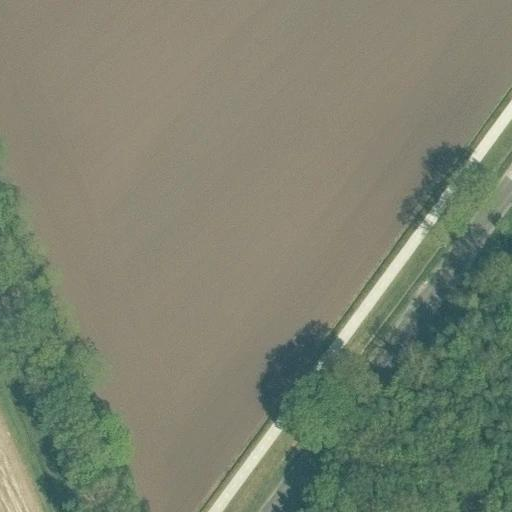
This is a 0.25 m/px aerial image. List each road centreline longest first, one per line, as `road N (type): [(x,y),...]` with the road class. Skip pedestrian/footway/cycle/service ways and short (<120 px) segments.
road 1 (primary): [(274,511),(511,184)]
road 2 (track): [(96,511),(0,288)]
